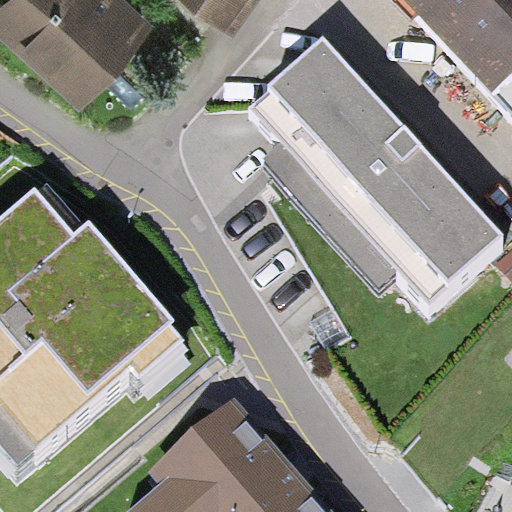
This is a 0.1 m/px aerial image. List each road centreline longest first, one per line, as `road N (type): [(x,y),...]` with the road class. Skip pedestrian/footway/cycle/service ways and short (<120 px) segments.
road 1 (residential): [(384,511),(176,207),(133,165)]
road 2 (residential): [(270,0),(165,116),(133,165)]
road 3 (residential): [(133,165),(0,81)]
